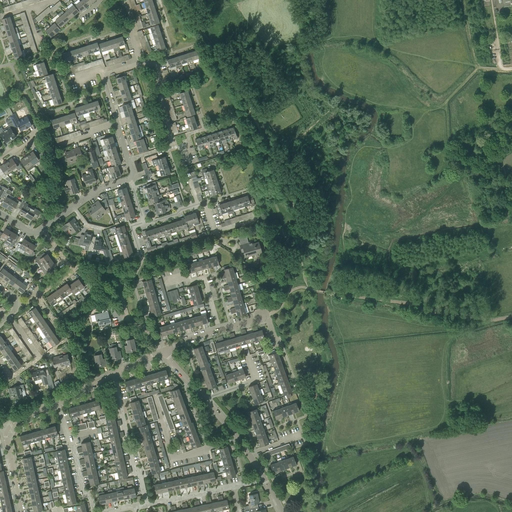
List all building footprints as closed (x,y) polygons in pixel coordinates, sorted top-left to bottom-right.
[(90,4),(86,0),(82,0),(80,2),(86,9),(88,7),(87,6),(90,4)] [(154,6),(151,0),(144,2),(146,8),(154,6)] [(86,9),(80,2),(75,6),(81,12),(83,10),(84,11),(86,9)] [(79,12),(75,8),(73,5),(69,9),(75,17),(76,15),(76,14),(79,12)] [(155,11),(154,6),(146,8),(147,14),(155,11)] [(75,17),(69,9),(64,13),(69,19),(72,17),(73,18),(75,17)] [(157,17),(155,11),(147,14),(149,20),(157,17)] [(69,19),(64,13),(59,17),(65,24),(67,23),(66,22),(69,19)] [(12,23),(10,17),(2,19),(3,23),(2,23),(3,25),(12,23)] [(65,24),(59,17),(55,21),(60,27),(63,25),(64,26),(65,24)] [(159,23),(157,17),(149,20),(151,25),(159,23)] [(13,28),(12,23),(3,25),(4,28),(4,27),(6,31),(13,28)] [(60,29),(56,26),(54,23),(50,27),(56,34),(58,33),(57,32),(60,29)] [(158,25),(153,26),(150,27),(152,33),(160,31),(158,25)] [(56,34),(50,27),(45,31),(50,37),(53,35),(54,36),(56,34)] [(15,34),(13,28),(6,31),(7,34),(6,34),(7,37),(15,34)] [(161,36),(160,31),(152,33),(153,39),(161,36)] [(17,40),(15,34),(7,37),(7,39),(8,39),(9,42),(17,40)] [(122,36),(116,38),(119,46),(124,44),(122,36)] [(163,42),(161,36),(153,39),(155,45),(163,42)] [(119,46),(116,38),(110,40),(113,48),(114,52),(120,50),(119,46)] [(19,45),(17,40),(9,42),(10,46),(10,48),(19,45)] [(113,48),(110,40),(105,42),(107,50),(113,48)] [(99,50),(98,47),(97,42),(91,44),(93,52),(99,50)] [(107,50),(105,42),(99,44),(101,52),(107,50)] [(165,48),(163,42),(155,45),(157,51),(165,48)] [(93,52),(91,44),(85,46),(88,54),(93,52)] [(21,51),(19,45),(10,48),(11,50),(12,50),(13,54),(21,51)] [(88,54),(85,46),(80,48),(82,56),(88,54)] [(82,56),(80,48),(74,50),(76,58),(82,56)] [(76,58),(74,50),(68,52),(71,60),(76,58)] [(23,57),(21,52),(21,51),(13,54),(14,57),(13,57),(14,60),(23,57)] [(198,59),(196,51),(190,52),(193,60),(198,59)] [(71,60),(68,52),(62,54),(65,62),(71,60)] [(193,60),(190,52),(184,54),(187,62),(188,65),(193,63),(193,60)] [(187,62),(184,54),(179,56),(181,64),(187,62)] [(182,67),(181,64),(179,56),(173,58),(175,66),(176,69),(182,67)] [(175,66),(173,58),(167,60),(170,68),(175,66)] [(44,62),(36,65),(37,70),(45,68),(44,62)] [(47,74),(45,68),(37,70),(39,76),(47,74)] [(53,74),(48,75),(45,76),(46,82),(54,80),(53,74)] [(116,78),(118,84),(126,82),(124,76),(116,78)] [(56,85),(54,80),(46,82),(48,88),(56,85)] [(127,87),(126,82),(118,84),(119,90),(127,87)] [(58,91),(56,85),(48,88),(50,94),(58,91)] [(130,87),(127,87),(119,90),(121,96),(129,93),(132,92),(130,87)] [(60,97),(58,91),(50,94),(52,99),(60,97)] [(187,91),(183,92),(179,93),(181,99),(189,97),(187,91)] [(417,95),(423,102),(428,98),(421,91),(417,95)] [(131,99),(129,93),(121,96),(123,102),(131,99)] [(62,103),(60,97),(52,99),(54,105),(62,103)] [(191,102),(189,97),(181,99),(183,105),(191,102)] [(97,101),(91,102),(94,111),(100,109),(97,101)] [(94,111),(91,102),(86,104),(88,112),(94,111)] [(193,108),(191,102),(183,105),(185,111),(193,108)] [(129,103),(126,104),(121,106),(123,112),(131,109),(129,103)] [(88,112),(86,104),(80,106),(83,114),(88,112)] [(83,114),(80,106),(74,108),(77,116),(83,114)] [(13,114),(13,115),(9,107),(5,109),(9,116),(15,128),(18,127),(20,131),(25,129),(28,128),(28,127),(32,125),(27,116),(17,122),(13,114)] [(195,114),(193,108),(185,111),(187,117),(195,114)] [(133,115),(131,109),(123,112),(125,117),(133,115)] [(77,121),(76,118),(74,113),(68,115),(71,123),(77,121)] [(71,123),(68,115),(63,116),(65,125),(71,123)] [(135,120),(133,115),(125,117),(127,123),(135,120)] [(65,125),(63,116),(57,118),(59,126),(65,125)] [(193,116),(189,118),(185,119),(187,124),(195,122),(193,116)] [(15,128),(10,118),(5,121),(10,128),(8,129),(7,128),(3,131),(3,132),(0,133),(6,143),(11,140),(11,139),(13,138),(13,139),(16,137),(13,132),(14,131),(13,129),(15,128)] [(57,118),(51,120),(54,128),(56,128),(59,126),(57,118)] [(137,126),(135,120),(127,123),(129,129),(137,126)] [(197,128),(195,122),(187,124),(188,128),(186,129),(187,133),(190,132),(189,130),(197,128)] [(139,132),(137,126),(129,129),(131,134),(139,132)] [(236,136),(235,132),(233,127),(228,129),(231,138),(231,137),(232,140),(237,139),(236,136)] [(231,138),(228,129),(222,131),(225,139),(226,139),(229,138),(230,141),(232,140),(231,137),(231,138)] [(225,139),(222,131),(217,132),(220,141),(224,140),(224,143),(227,142),(226,139),(225,139)] [(140,138),(139,132),(131,134),(132,140),(140,138)] [(220,141),(217,132),(211,134),(214,143),(215,143),(218,142),(219,144),(221,144),(220,141)] [(214,143),(211,134),(206,136),(209,145),(209,144),(213,143),(214,146),(216,146),(215,143),(214,143)] [(103,139),(104,144),(104,145),(114,142),(112,136),(103,139)] [(209,145),(206,136),(201,138),(203,146),(204,146),(207,145),(208,148),(210,147),(209,144),(209,145)] [(140,140),(135,141),(137,147),(145,144),(147,144),(145,138),(143,139),(140,140)] [(203,146),(201,138),(195,139),(198,148),(202,147),(203,150),(205,149),(204,146),(203,146)] [(115,147),(114,142),(104,145),(106,150),(115,147)] [(139,153),(147,150),(145,144),(137,147),(139,153)] [(117,153),(115,147),(106,150),(108,156),(117,153)] [(68,162),(82,157),(79,148),(73,149),(73,150),(65,153),(66,156),(64,157),(65,162),(67,161),(68,162)] [(97,161),(93,150),(88,152),(90,159),(89,159),(90,163),(97,161)] [(41,159),(38,155),(36,156),(33,152),(26,156),(32,164),(33,166),(38,162),(39,163),(43,160),(41,159)] [(119,158),(117,153),(108,156),(110,161),(119,158)] [(32,164),(26,156),(20,161),(23,165),(28,171),(31,169),(34,167),(33,166),(32,164)] [(151,161),(153,166),(157,165),(166,162),(165,157),(151,161)] [(11,158),(6,163),(12,171),(16,168),(18,171),(22,168),(18,162),(16,164),(11,158)] [(121,164),(119,158),(110,161),(111,166),(111,167),(117,165),(121,164)] [(168,168),(166,162),(157,165),(159,171),(168,168)] [(12,171),(6,163),(0,166),(0,167),(2,169),(0,170),(0,174),(2,178),(4,179),(8,177),(6,175),(12,171)] [(119,170),(117,165),(111,167),(111,166),(108,167),(110,173),(119,170)] [(90,184),(96,182),(93,173),(91,168),(86,170),(88,174),(82,176),(83,181),(84,180),(86,186),(90,185),(90,184)] [(170,173),(168,168),(159,171),(161,176),(170,173)] [(206,178),(215,175),(213,171),(214,171),(214,169),(207,172),(206,169),(202,170),(201,171),(201,172),(201,173),(202,177),(198,178),(196,178),(194,171),(189,173),(193,183),(197,181),(206,178)] [(114,178),(121,176),(119,170),(110,173),(107,174),(109,182),(115,180),(114,178)] [(216,175),(215,175),(206,178),(208,184),(217,181),(215,177),(216,176),(216,175)] [(68,187),(64,188),(66,193),(69,192),(70,195),(78,192),(73,178),(65,181),(68,187)] [(218,181),(217,181),(208,184),(210,190),(219,187),(217,182),(218,182),(218,181)] [(144,188),(146,194),(155,191),(155,190),(157,190),(155,182),(146,185),(147,187),(144,188)] [(219,187),(210,190),(207,191),(210,198),(213,197),(212,195),(221,193),(219,188),(220,188),(220,186),(219,187)] [(117,190),(119,195),(119,196),(127,194),(125,188),(117,190)] [(11,195),(10,195),(12,191),(7,189),(5,192),(3,195),(2,198),(5,199),(1,205),(7,209),(12,200),(9,198),(11,195)] [(159,195),(158,192),(157,190),(155,190),(155,191),(146,194),(148,199),(157,196),(156,196),(159,195)] [(129,199),(127,194),(119,196),(121,202),(129,199)] [(161,201),(160,197),(159,195),(156,196),(157,196),(148,199),(149,205),(154,203),(158,202),(161,201)] [(252,196),(248,197),(247,196),(243,197),(242,196),(241,197),(241,198),(244,206),(248,205),(248,206),(250,206),(251,207),(254,206),(253,203),(254,202),(252,196)] [(244,206),(241,198),(237,199),(237,198),(235,198),(236,199),(239,208),(244,206)] [(25,217),(31,206),(25,203),(26,201),(23,199),(21,203),(19,206),(22,207),(18,213),(25,217)] [(131,205),(129,199),(121,202),(123,208),(131,205)] [(169,204),(166,200),(165,200),(165,199),(162,200),(161,201),(158,202),(154,203),(155,209),(164,206),(164,205),(169,204)] [(239,208),(236,199),(231,201),(231,200),(230,200),(230,201),(233,210),(239,208)] [(18,208),(19,206),(21,203),(17,200),(15,202),(12,200),(7,209),(12,212),(15,207),(18,208)] [(105,211),(101,205),(98,201),(92,205),(93,206),(88,210),(93,218),(100,213),(101,214),(105,211)] [(233,210),(230,201),(226,203),(225,202),(224,202),(224,203),(227,212),(233,210)] [(227,212),(224,203),(220,205),(220,204),(217,204),(217,206),(217,207),(215,208),(218,217),(222,215),(222,213),(227,212)] [(165,209),(170,207),(169,204),(164,205),(164,206),(155,209),(156,211),(155,212),(156,215),(162,213),(163,213),(164,213),(165,212),(166,211),(165,209)] [(133,211),(131,205),(123,208),(125,214),(133,211)] [(38,217),(40,214),(38,213),(39,212),(35,209),(34,209),(31,206),(25,217),(31,220),(32,217),(33,218),(33,220),(34,221),(36,217),(37,217),(38,217)] [(133,211),(125,214),(121,215),(122,216),(123,217),(125,222),(127,221),(127,219),(135,217),(133,211)] [(189,214),(189,215),(192,223),(198,221),(195,213),(191,214),(190,213),(189,214)] [(192,223),(189,215),(185,216),(185,215),(183,216),(184,219),(187,227),(193,226),(192,223)] [(65,232),(68,230),(71,234),(79,228),(75,222),(76,221),(73,218),(64,225),(65,225),(62,227),(65,232)] [(187,227),(184,219),(180,220),(180,219),(179,220),(179,221),(182,229),(187,227)] [(182,229),(179,221),(174,222),(174,221),(173,222),(173,223),(176,231),(182,229)] [(176,231),(173,223),(169,224),(168,223),(167,223),(167,224),(170,233),(176,231)] [(163,225),(161,225),(162,226),(164,235),(168,234),(169,236),(171,235),(170,233),(167,224),(163,226),(163,225)] [(115,227),(109,229),(110,231),(115,231),(116,231),(117,234),(125,232),(123,226),(115,228),(115,227)] [(164,235),(162,226),(157,228),(157,227),(156,227),(156,228),(159,237),(164,235)] [(6,239),(11,232),(5,228),(2,233),(0,232),(0,237),(1,236),(6,239)] [(159,237),(156,228),(152,229),(151,229),(150,229),(150,230),(153,239),(157,237),(157,239),(159,239),(159,237)] [(151,247),(149,240),(153,239),(150,230),(146,231),(146,230),(144,231),(146,236),(143,237),(147,252),(156,249),(156,247),(154,247),(154,246),(151,247)] [(6,239),(4,243),(9,246),(12,248),(13,246),(16,242),(13,240),(16,235),(17,234),(15,233),(14,234),(11,232),(6,239)] [(90,244),(92,234),(85,232),(83,240),(79,239),(80,239),(77,238),(75,244),(78,245),(85,246),(86,243),(90,244)] [(127,237),(125,232),(117,234),(119,240),(127,237)] [(262,255),(258,242),(253,244),(252,242),(248,243),(247,239),(246,239),(245,235),(246,235),(238,237),(240,245),(239,245),(241,252),(244,252),(245,256),(255,253),(256,257),(262,255)] [(129,243),(127,237),(119,240),(121,246),(129,243)] [(95,238),(94,243),(94,245),(90,244),(88,250),(95,252),(96,249),(103,251),(104,246),(101,246),(102,242),(100,242),(101,240),(95,238)] [(25,250),(29,243),(24,239),(21,244),(18,243),(15,249),(18,250),(20,247),(25,250)] [(24,252),(23,253),(27,255),(27,256),(28,257),(31,259),(32,257),(35,253),(34,252),(32,251),(35,246),(29,243),(25,250),(24,252)] [(131,249),(129,243),(121,246),(122,252),(131,249)] [(133,255),(132,252),(131,249),(122,252),(119,253),(120,255),(123,254),(124,257),(133,255)] [(50,260),(47,254),(45,255),(44,253),(34,259),(37,264),(38,263),(40,267),(50,260)] [(218,265),(216,256),(215,255),(213,255),(214,257),(210,258),(212,266),(218,265)] [(212,266),(210,258),(210,257),(208,257),(208,259),(204,260),(207,268),(212,266)] [(207,268),(204,260),(204,258),(202,259),(202,260),(198,261),(201,270),(207,268)] [(54,265),(50,260),(40,267),(43,272),(45,275),(51,271),(49,268),(54,265)] [(201,270),(198,261),(198,260),(196,260),(197,262),(193,263),(195,272),(201,270)] [(195,272),(193,263),(192,262),(190,262),(191,264),(187,265),(189,273),(195,272)] [(230,268),(228,268),(224,270),(225,273),(220,275),(220,277),(234,273),(232,267),(230,268)] [(7,282),(12,275),(8,272),(3,278),(7,282)] [(236,279),(234,273),(220,277),(221,279),(226,278),(227,281),(236,279)] [(12,286),(17,279),(12,275),(7,282),(12,286)] [(17,289),(22,283),(17,279),(12,286),(17,289)] [(80,282),(78,279),(76,281),(76,280),(73,282),(73,283),(78,290),(80,293),(85,289),(84,287),(86,286),(82,280),(80,282)] [(142,282),(144,288),(154,285),(153,283),(152,283),(151,279),(142,282)] [(237,285),(236,279),(227,281),(228,285),(223,286),(224,288),(237,285)] [(27,286),(22,283),(17,289),(22,293),(27,286)] [(78,290),(73,283),(68,286),(72,291),(71,291),(73,294),(78,290)] [(68,286),(67,284),(62,287),(67,295),(71,291),(72,291),(68,286)] [(154,287),(154,285),(144,288),(146,294),(154,291),(153,287),(154,287)] [(188,287),(188,288),(187,288),(187,290),(189,289),(190,293),(198,291),(197,285),(188,287)] [(239,290),(237,285),(224,288),(224,291),(229,289),(230,293),(239,290)] [(67,295),(62,287),(57,291),(62,298),(67,295)] [(241,296),(239,290),(230,293),(231,296),(226,298),(227,300),(241,296)] [(62,298),(57,291),(52,294),(57,302),(58,303),(63,300),(62,298)] [(155,295),(154,291),(146,294),(147,299),(157,296),(157,295),(155,295)] [(198,291),(190,293),(188,294),(189,295),(190,295),(191,299),(200,296),(198,291)] [(57,302),(52,294),(47,298),(52,305),(57,302)] [(158,298),(157,296),(147,299),(149,305),(158,302),(156,299),(158,298)] [(200,296),(191,299),(190,299),(190,301),(192,301),(193,305),(202,302),(200,296)] [(242,302),(241,296),(227,300),(228,302),(233,301),(234,304),(242,302)] [(159,306),(158,302),(149,305),(151,311),(160,308),(160,306),(159,306)] [(244,308),(242,302),(234,304),(235,308),(230,309),(230,312),(244,308)] [(28,312),(31,316),(32,317),(39,312),(35,307),(28,312)] [(161,310),(160,308),(151,311),(152,317),(161,314),(160,310),(161,310)] [(246,314),(244,309),(244,308),(230,312),(231,314),(236,312),(237,316),(246,314)] [(42,317),(39,312),(32,317),(35,322),(42,317)] [(108,312),(103,313),(94,315),(96,321),(97,321),(98,326),(104,324),(105,326),(111,324),(110,323),(111,323),(110,318),(109,318),(108,312)] [(202,324),(199,314),(197,315),(198,316),(193,317),(196,326),(202,324)] [(208,323),(205,314),(201,315),(201,314),(199,314),(202,324),(208,323)] [(45,322),(42,317),(35,322),(39,327),(45,322)] [(196,326),(193,317),(189,319),(189,317),(187,318),(190,328),(196,326)] [(190,328),(187,318),(186,318),(186,320),(182,321),(184,329),(190,328)] [(184,329),(182,321),(178,322),(177,320),(176,321),(179,331),(184,329)] [(179,331),(176,321),(174,321),(174,323),(170,324),(173,333),(179,331)] [(49,327),(45,322),(39,327),(42,332),(49,327)] [(167,334),(164,324),(162,325),(163,326),(159,327),(161,336),(167,334)] [(173,333),(170,324),(166,325),(166,324),(164,324),(167,334),(173,333)] [(258,331),(256,326),(254,327),(258,340),(264,339),(261,330),(258,331)] [(52,332),(49,327),(42,332),(46,337),(52,332)] [(258,340),(254,327),(252,327),(253,332),(250,333),(252,342),(258,340)] [(252,342),(250,333),(246,334),(245,329),(242,330),(246,344),(252,342)] [(246,344),(242,330),(240,331),(242,336),(238,337),(241,345),(246,344)] [(46,337),(43,338),(47,344),(49,342),(56,337),(52,332),(46,337)] [(235,347),(231,333),(229,334),(230,339),(227,340),(229,349),(235,347)] [(241,345),(238,337),(235,338),(233,333),(231,333),(235,347),(241,345)] [(229,349),(227,340),(223,341),(222,336),(219,337),(223,350),(229,349)] [(59,342),(56,337),(49,342),(53,347),(59,342)] [(223,350),(219,337),(217,338),(219,343),(215,344),(217,352),(223,350)] [(12,346),(21,340),(19,338),(15,340),(11,343),(12,346)] [(133,339),(129,340),(126,340),(127,345),(125,346),(126,353),(136,351),(133,339)] [(39,341),(34,345),(36,347),(38,350),(42,347),(43,346),(39,341)] [(204,352),(202,348),(204,347),(203,345),(193,349),(195,355),(204,352)] [(11,351),(7,346),(0,351),(4,355),(11,351)] [(121,358),(120,353),(120,351),(117,352),(116,347),(109,348),(111,360),(121,358)] [(14,356),(11,351),(4,355),(7,360),(14,356)] [(205,356),(204,352),(195,355),(197,361),(207,357),(206,355),(205,356)] [(269,355),(270,359),(269,360),(270,361),(279,358),(277,352),(269,355)] [(106,365),(105,360),(105,358),(102,359),(101,354),(94,356),(97,367),(106,365)] [(52,358),(53,363),(55,369),(70,364),(67,355),(59,357),(59,356),(52,358)] [(18,360),(14,356),(7,360),(11,365),(18,360)] [(208,359),(207,357),(197,361),(199,366),(208,363),(206,359),(208,359)] [(281,363),(279,358),(270,361),(270,363),(272,363),(273,367),(281,363)] [(21,365),(18,361),(18,360),(11,365),(14,370),(21,365)] [(209,367),(208,363),(199,366),(201,372),(211,368),(210,367),(209,367)] [(283,369),(281,363),(273,367),(274,370),(273,371),(274,373),(283,369)] [(37,372),(32,373),(33,378),(34,381),(42,379),(43,385),(47,384),(49,390),(54,388),(50,373),(48,368),(43,370),(43,369),(38,370),(38,371),(37,372)] [(212,370),(211,368),(201,372),(203,377),(212,374),(210,371),(212,370)] [(245,377),(244,373),(242,369),(238,370),(238,369),(236,370),(237,371),(240,379),(245,377)] [(286,375),(283,369),(274,373),(274,375),(276,374),(277,378),(286,375)] [(165,370),(160,372),(162,382),(164,381),(164,380),(168,379),(165,370)] [(240,379),(237,371),(233,372),(232,371),(230,372),(231,373),(234,381),(240,379)] [(162,382),(160,372),(154,373),(156,382),(160,381),(161,382),(162,382)] [(156,382),(154,373),(148,375),(151,385),(153,385),(152,383),(156,382)] [(234,381),(231,373),(227,374),(226,373),(225,374),(225,375),(228,384),(234,381)] [(213,378),(212,374),(203,377),(205,383),(215,379),(215,378),(213,378)] [(151,385),(148,375),(142,377),(145,385),(149,384),(149,386),(151,385)] [(288,380),(286,375),(277,378),(278,382),(277,382),(278,384),(288,380)] [(145,385),(142,377),(136,378),(139,389),(141,388),(141,386),(145,385)] [(139,389),(136,378),(131,380),(133,389),(137,388),(138,389),(139,389)] [(216,386),(215,382),(216,381),(215,379),(205,383),(208,389),(216,386)] [(133,389),(131,380),(125,382),(127,390),(128,392),(130,391),(129,390),(133,389)] [(290,386),(288,380),(278,384),(278,386),(280,385),(281,389),(290,386)] [(55,382),(54,383),(58,390),(68,385),(66,381),(60,384),(59,383),(58,381),(55,382)] [(256,384),(253,385),(248,387),(250,393),(258,390),(260,389),(259,388),(258,388),(256,384)] [(24,390),(24,389),(23,385),(8,389),(9,393),(12,392),(14,399),(22,396),(21,391),(24,390)] [(292,392),(290,386),(281,389),(283,393),(281,393),(282,395),(283,395),(292,392)] [(180,394),(178,389),(170,392),(171,396),(170,396),(171,398),(180,394)] [(260,394),(258,390),(250,393),(252,399),(260,396),(262,395),(262,393),(260,394)] [(183,400),(180,394),(171,398),(171,400),(173,399),(174,403),(183,400)] [(262,399),(260,396),(252,399),(254,404),(262,401),(264,401),(264,399),(262,399)] [(98,400),(91,402),(94,410),(98,409),(99,411),(101,410),(98,400)] [(138,400),(134,401),(130,403),(131,409),(142,406),(141,404),(140,404),(138,400)] [(175,407),(174,407),(175,409),(185,406),(183,400),(174,403),(175,407)] [(94,410),(91,402),(86,403),(89,414),(91,413),(90,411),(94,410)] [(89,414),(86,403),(80,405),(83,414),(87,413),(87,414),(89,414)] [(293,413),(289,403),(288,404),(288,405),(284,407),(287,415),(293,413)] [(296,403),(291,404),(291,403),(289,403),(293,413),(299,411),(296,403)] [(83,414),(80,405),(74,407),(77,417),(79,417),(79,415),(83,414)] [(142,408),(142,406),(131,409),(133,414),(142,412),(141,408),(142,408)] [(187,411),(185,406),(175,409),(175,411),(177,411),(178,414),(187,411)] [(77,417),(74,407),(68,409),(71,417),(75,416),(76,418),(77,417)] [(282,417),(278,407),(276,408),(277,410),(273,411),(276,419),(282,417)] [(287,415),(284,407),(280,408),(280,407),(278,407),(282,417),(287,415)] [(259,413),(257,413),(256,409),(248,412),(250,418),(260,414),(259,413)] [(189,417),(187,411),(178,414),(180,418),(178,419),(179,421),(189,417)] [(143,416),(142,412),(133,414),(135,420),(145,417),(145,415),(143,416)] [(260,420),(259,417),(260,416),(260,414),(250,418),(252,424),(260,420)] [(146,419),(145,417),(135,420),(137,426),(145,424),(144,420),(146,419)] [(191,423),(189,417),(179,421),(179,422),(181,422),(182,426),(184,425),(191,423)] [(121,423),(120,420),(115,421),(114,418),(105,420),(107,426),(121,423)] [(263,424),(262,424),(260,420),(252,424),(254,429),(264,426),(263,424)] [(192,422),(191,423),(184,425),(185,429),(184,430),(184,431),(194,428),(192,422)] [(116,426),(121,425),(121,423),(107,426),(108,432),(117,430),(116,426)] [(148,429),(147,425),(138,427),(140,433),(150,430),(150,429),(148,429)] [(55,426),(49,428),(52,438),(54,437),(53,436),(57,435),(55,426)] [(264,432),(263,428),(264,427),(264,426),(254,429),(256,435),(264,432)] [(52,438),(49,428),(43,429),(46,438),(50,437),(51,441),(53,441),(52,438)] [(196,434),(194,428),(184,431),(185,433),(186,433),(188,437),(196,434)] [(46,438),(43,429),(37,431),(40,441),(42,441),(41,439),(46,438)] [(151,432),(150,430),(140,433),(142,439),(150,437),(149,433),(151,432)] [(40,441),(37,431),(32,433),(34,441),(38,440),(38,442),(40,441)] [(268,437),(267,435),(266,436),(264,432),(256,435),(258,440),(268,437)] [(34,441),(32,433),(26,435),(29,445),(30,444),(30,443),(34,441)] [(119,438),(124,437),(123,434),(109,437),(111,443),(119,441),(119,438)] [(198,439),(196,434),(188,437),(189,440),(188,441),(189,443),(198,439)] [(29,445),(26,435),(20,436),(22,445),(26,444),(27,445),(29,445)] [(151,441),(150,437),(142,439),(143,445),(153,442),(153,440),(151,441)] [(269,443),(267,439),(268,438),(268,437),(258,440),(260,446),(269,443)] [(200,445),(198,439),(189,443),(189,445),(191,444),(192,448),(200,445)] [(90,442),(86,442),(81,444),(82,447),(77,448),(77,451),(91,448),(90,442)] [(154,444),(153,442),(143,445),(145,451),(154,448),(152,444),(154,444)] [(121,450),(126,448),(126,446),(112,449),(113,455),(122,453),(121,450)] [(219,449),(220,453),(218,453),(219,455),(220,455),(229,453),(227,447),(219,449)] [(155,452),(154,448),(145,451),(147,456),(157,454),(156,452),(155,452)] [(66,455),(65,450),(65,449),(56,451),(57,456),(55,456),(55,458),(66,455)] [(84,459),(79,460),(80,462),(93,459),(96,459),(95,453),(92,454),(83,455),(84,459)] [(231,458),(229,453),(220,455),(221,459),(220,459),(220,461),(222,461),(231,458)] [(157,455),(157,454),(147,456),(148,462),(157,460),(156,456),(157,455)] [(32,456),(27,457),(22,458),(23,465),(32,463),(31,459),(33,458),(32,456)] [(293,456),(289,458),(289,456),(287,457),(290,467),(296,465),(293,456)] [(290,467),(287,457),(285,458),(286,459),(282,461),(285,469),(290,467)] [(124,461),(129,460),(128,458),(114,461),(116,467),(124,465),(124,461)] [(232,464),(231,458),(222,461),(223,465),(222,465),(222,467),(224,467),(232,464)] [(158,464),(157,460),(148,462),(150,468),(160,465),(160,463),(158,464)] [(279,471),(275,461),(274,462),(274,463),(270,465),(273,473),(279,471)] [(285,469),(282,461),(278,462),(277,461),(275,461),(279,471),(285,469)] [(234,470),(232,464),(224,467),(225,471),(223,471),(224,473),(225,472),(234,470)] [(96,471),(95,465),(86,467),(87,471),(82,472),(82,474),(96,471)] [(161,467),(160,465),(150,468),(152,474),(160,471),(159,467),(161,467)] [(35,470),(35,468),(25,471),(26,476),(34,475),(34,470),(35,470)] [(126,473),(131,472),(131,470),(117,473),(118,479),(127,477),(126,473)] [(235,476),(234,470),(225,472),(226,476),(225,477),(225,478),(227,478),(235,476)] [(213,472),(209,473),(209,471),(207,472),(209,482),(215,481),(213,472)] [(71,479),(70,473),(61,475),(62,479),(60,479),(60,481),(71,479)] [(203,483),(201,475),(197,475),(197,474),(195,474),(197,485),(203,483)] [(192,486),(190,477),(186,478),(185,476),(183,477),(186,487),(192,486)] [(98,483),(97,477),(89,479),(89,482),(84,483),(85,486),(98,483)] [(180,488),(178,480),(174,481),(173,479),(172,479),(174,490),(180,488)] [(168,491),(166,482),(162,483),(162,482),(160,482),(162,492),(168,491)] [(73,491),(72,485),(63,487),(64,491),(62,491),(63,493),(73,491)] [(130,498),(128,489),(124,490),(123,488),(121,489),(124,499),(130,498)] [(118,500),(116,492),(112,493),(111,491),(110,491),(112,502),(118,500)] [(40,494),(40,492),(30,494),(31,500),(40,498),(39,494),(40,494)] [(106,503),(104,494),(104,492),(98,494),(100,504),(106,503)] [(248,503),(249,509),(258,507),(257,503),(259,503),(257,493),(249,495),(250,503),(248,503)] [(222,496),(219,496),(222,510),(228,509),(227,500),(223,501),(222,496)] [(212,511),(217,511),(215,502),(211,503),(210,498),(208,499),(210,511),(212,511)] [(11,506),(9,501),(1,502),(1,507),(0,507),(0,509),(11,506)] [(204,511),(203,505),(199,506),(198,501),(196,501),(198,511),(204,511)] [(43,505),(43,503),(32,506),(33,511),(42,510),(41,506),(43,505)]
